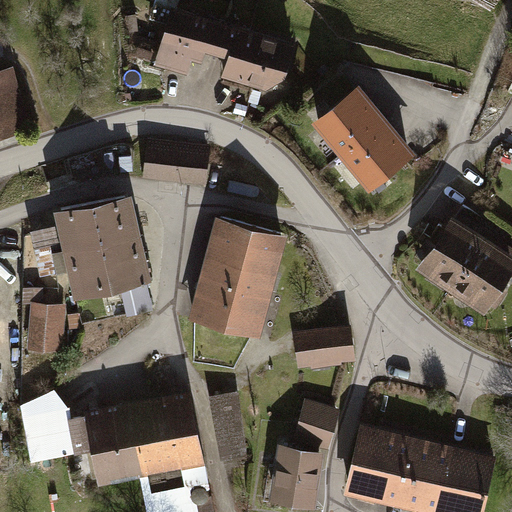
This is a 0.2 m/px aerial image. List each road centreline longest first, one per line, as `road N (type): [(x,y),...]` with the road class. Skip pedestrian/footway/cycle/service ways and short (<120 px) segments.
road 1 (tertiary): [(0,165),(118,129),(177,122),(224,133),(273,159),(329,228)]
road 2 (residential): [(0,219),(119,186),(329,228)]
road 3 (residential): [(360,274),(451,166),(511,16)]
road 4 (residential): [(391,315),(339,453),(337,511)]
road 5 (tertiary): [(391,315),(454,361),(511,385)]
